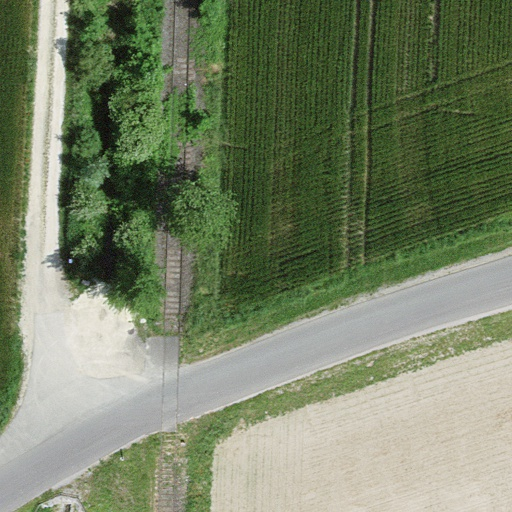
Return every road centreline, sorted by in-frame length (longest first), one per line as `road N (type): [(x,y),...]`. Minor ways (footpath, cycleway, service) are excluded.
road 1 (tertiary): [(511,284),(292,355),(175,403),(0,492)]
road 2 (track): [(51,0),(43,241),(70,453)]
